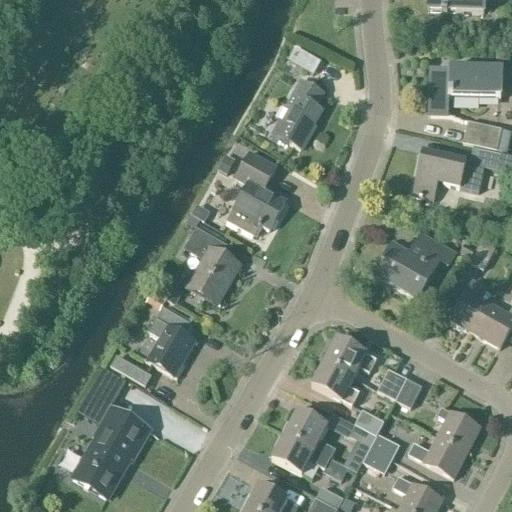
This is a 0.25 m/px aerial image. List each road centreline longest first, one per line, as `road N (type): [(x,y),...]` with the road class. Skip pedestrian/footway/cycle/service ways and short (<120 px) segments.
road 1 (residential): [(315,296),(373,145),(370,0)]
road 2 (residential): [(183,511),(315,296)]
road 3 (residential): [(511,420),(491,394),(315,296)]
